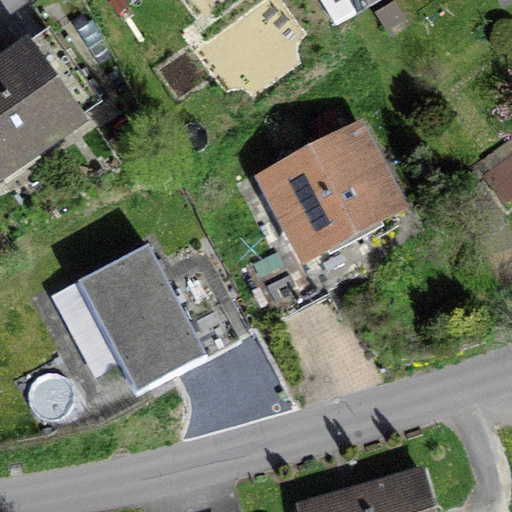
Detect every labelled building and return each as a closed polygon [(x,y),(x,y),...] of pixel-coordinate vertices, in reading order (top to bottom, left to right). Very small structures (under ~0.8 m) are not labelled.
[(96,102),(62,51),(37,67),(26,51),(0,69),(0,175),(76,123),(73,118),(96,102)] [(266,182),(304,254),(395,206),(357,134),(266,182)] [(511,197),(511,138),(493,152),(502,166),(485,177),(503,204),(511,197)] [(148,248),(78,285),(136,396),(206,359),(148,248)] [(433,511),(422,475),(299,511),(433,511)]
